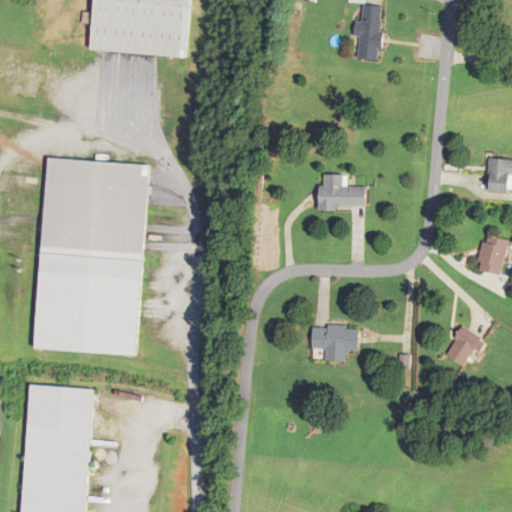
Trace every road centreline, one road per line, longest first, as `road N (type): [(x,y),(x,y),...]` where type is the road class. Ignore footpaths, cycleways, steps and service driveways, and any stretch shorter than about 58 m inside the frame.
road 1 (residential): [(255,303),(277,276),(396,269),(419,254),(428,232),(452,0)]
road 2 (residential): [(255,0),(259,293)]
road 3 (residential): [(233,511),(255,303)]
